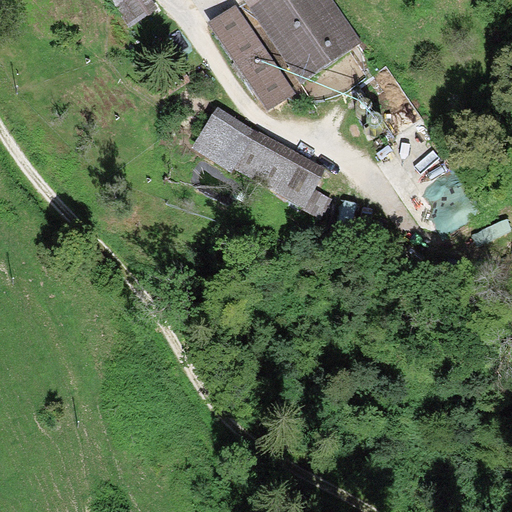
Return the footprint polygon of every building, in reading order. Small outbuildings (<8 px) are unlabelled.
[(150,0),(115,0),(130,24),(155,8),(150,0)] [(245,0),(301,84),(362,42),(332,0),(245,0)] [(239,1),(210,19),(270,111),(299,92),(239,1)] [(326,167),(217,106),(193,148),(231,170),(234,164),(305,204),(303,208),(321,218),(331,201),(312,191),(326,167)] [(427,193),(447,233),(487,212),(467,173),(427,193)]
